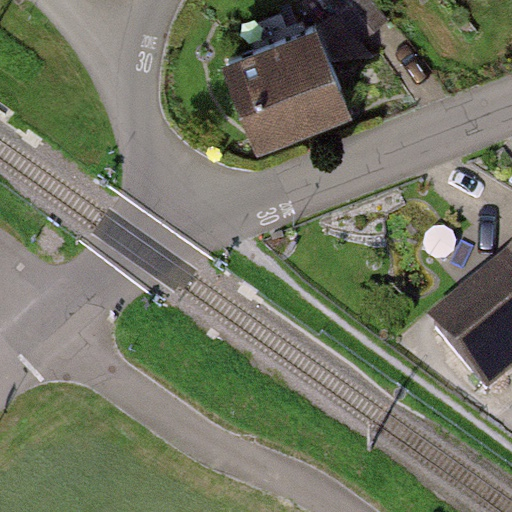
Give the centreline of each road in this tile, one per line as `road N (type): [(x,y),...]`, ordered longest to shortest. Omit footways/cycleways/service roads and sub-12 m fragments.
road 1 (residential): [(61,325),(105,371),(213,449),(307,485),(345,511)]
road 2 (residential): [(511,109),(286,198),(185,200)]
road 3 (residential): [(159,0),(133,68),(138,115),(185,200)]
road 4 (residential): [(185,200),(61,325)]
